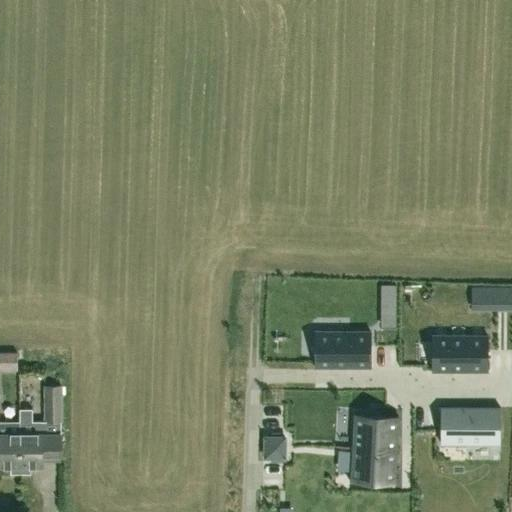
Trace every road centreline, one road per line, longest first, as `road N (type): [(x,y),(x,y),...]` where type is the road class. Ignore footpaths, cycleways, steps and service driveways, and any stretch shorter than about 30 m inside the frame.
road 1 (unknown): [(0,158),(192,210),(211,205),(218,186),(251,168)]
road 2 (unknown): [(511,167),(251,168)]
road 3 (unknown): [(58,0),(15,162)]
road 4 (unknown): [(443,167),(443,0)]
